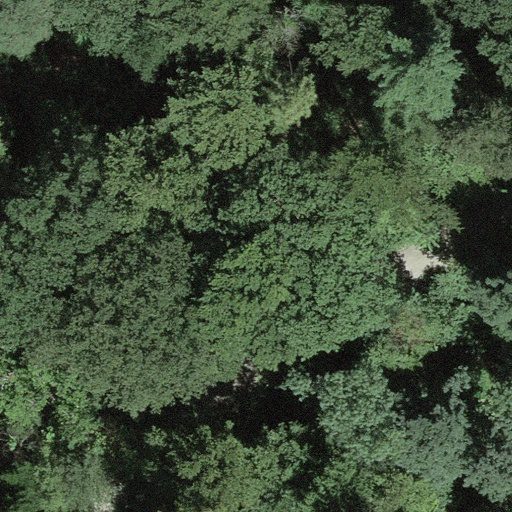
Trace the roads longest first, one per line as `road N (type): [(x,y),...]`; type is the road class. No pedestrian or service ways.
road 1 (track): [(0,378),(132,381),(244,365),(511,206)]
road 2 (track): [(244,365),(84,511)]
